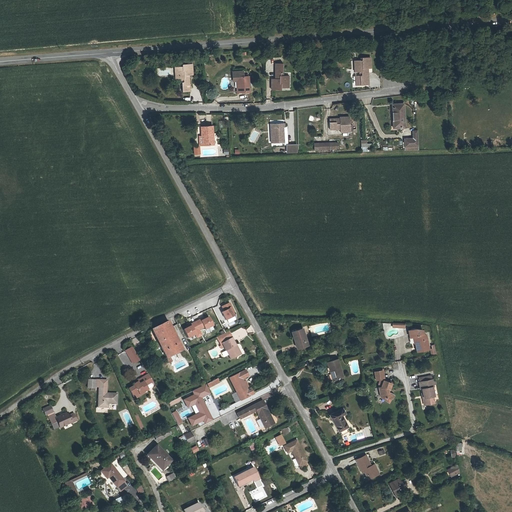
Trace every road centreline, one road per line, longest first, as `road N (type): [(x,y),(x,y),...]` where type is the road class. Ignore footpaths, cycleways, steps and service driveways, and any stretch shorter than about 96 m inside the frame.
road 1 (tertiary): [(109,52),(511,20)]
road 2 (unclassified): [(0,415),(96,349),(233,284)]
road 3 (residential): [(233,284),(109,52)]
road 4 (residential): [(357,511),(233,284)]
